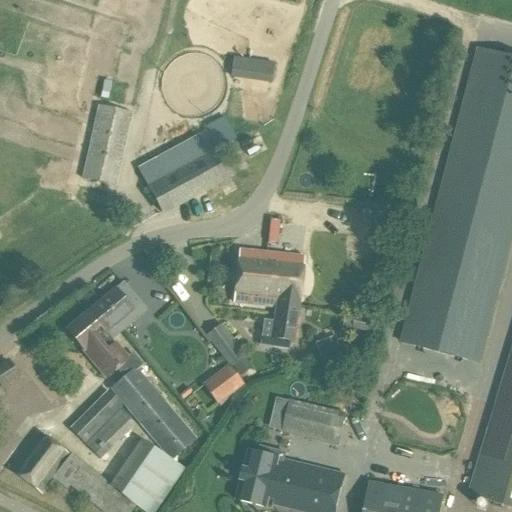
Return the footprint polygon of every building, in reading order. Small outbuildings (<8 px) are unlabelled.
[(480,364),(511,244),(511,59),(477,50),(400,343),(480,364)] [(224,78),(265,80),(266,63),(225,61),(224,78)] [(130,96),(135,66),(124,65),(119,94),(130,96)] [(97,106),(81,180),(115,187),(130,114),(97,106)] [(249,132),(229,141),(234,151),(253,143),(249,132)] [(163,181),(149,189),(163,215),(177,208),(163,181)] [(233,302),(275,308),(292,311),(292,306),(293,306),(302,258),(239,250),(233,302)] [(123,284),(88,312),(104,332),(113,342),(140,319),(131,309),(138,303),(123,284)] [(264,322),(260,346),(288,350),(289,342),(293,342),(298,307),(293,306),(292,306),(292,311),(275,308),(273,323),(264,322)] [(104,332),(88,312),(67,330),(105,377),(116,368),(124,377),(110,389),(169,461),(194,440),(136,369),(141,365),(132,354),(127,358),(104,332)] [(354,330),(375,333),(377,319),(356,316),(354,330)] [(235,344),(220,356),(237,378),(252,367),(235,344)] [(511,508),(511,351),(468,496),(511,508)] [(8,360),(0,364),(0,387),(2,390),(19,377),(8,360)] [(205,388),(218,406),(242,388),(228,371),(205,388)] [(106,390),(68,428),(84,444),(121,407),(122,406),(106,390)] [(291,402),(283,433),(338,446),(345,415),(291,402)] [(121,407),(84,444),(99,459),(101,458),(106,452),(134,424),(128,419),(130,418),(130,417),(121,407)] [(6,469),(41,495),(69,457),(37,432),(14,468),(10,464),(6,469)] [(152,448),(134,473),(150,485),(166,497),(183,471),(152,448)] [(248,453),(237,502),(273,510),(274,506),(298,511),(335,511),(344,476),(279,460),(281,453),(260,448),(259,455),(248,453)] [(132,511),(136,508),(85,467),(69,487),(100,511),(132,511)] [(368,483),(362,511),(439,511),(443,496),(368,483)]
